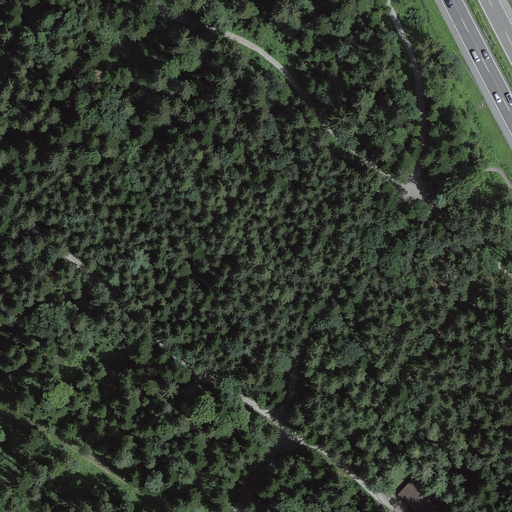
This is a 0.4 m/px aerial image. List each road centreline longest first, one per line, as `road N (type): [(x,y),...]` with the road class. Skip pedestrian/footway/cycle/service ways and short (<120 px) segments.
road 1 (track): [(394,511),(285,428),(309,326),(339,276),(414,188)]
road 2 (track): [(0,191),(142,328),(285,428)]
road 3 (track): [(414,188),(348,148),(258,50),(150,0)]
road 4 (track): [(414,188),(478,286),(511,357)]
road 5 (track): [(386,0),(415,66),(422,127),(414,188)]
road 6 (motorway): [(451,0),(511,115)]
